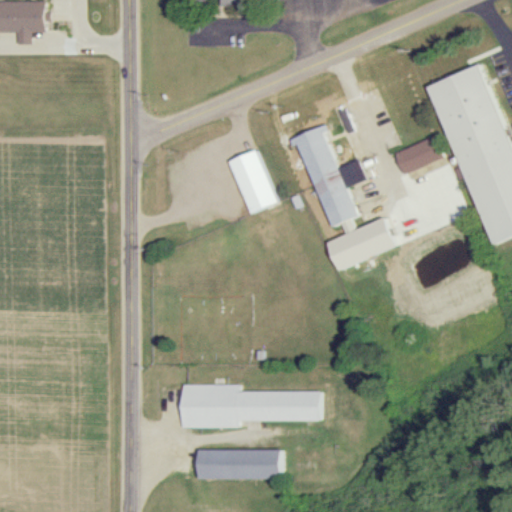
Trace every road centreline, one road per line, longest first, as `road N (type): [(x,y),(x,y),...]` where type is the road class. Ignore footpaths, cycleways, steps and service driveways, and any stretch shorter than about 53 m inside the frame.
road 1 (tertiary): [(128,511),(127,0)]
road 2 (residential): [(127,134),(456,0)]
